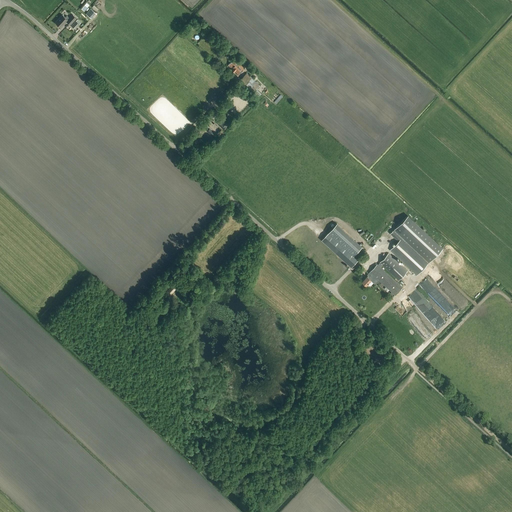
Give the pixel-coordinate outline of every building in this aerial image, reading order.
[(91,18),(96,12),(91,8),(86,13),(91,18)] [(65,17),(62,15),(55,23),(61,28),(67,22),(70,25),(76,18),(73,15),(69,18),(66,16),(65,17)] [(80,23),(77,20),(76,21),(71,26),(75,30),(80,25),(79,24),(80,23)] [(228,65),(239,75),(244,69),(240,64),(243,60),(240,57),(237,60),(235,58),(228,65)] [(257,98),(261,94),(254,87),(257,84),(246,73),(239,81),(257,98)] [(207,125),(206,126),(213,133),(218,127),(214,123),(213,124),(209,120),(206,124),(207,125)] [(417,275),(429,262),(442,248),(412,219),(399,234),(394,238),(398,242),(390,250),(417,275)] [(351,267),(358,260),(353,255),(361,247),(336,224),(322,240),(351,267)] [(377,264),(367,275),(368,276),(362,282),(366,286),(371,281),(374,284),(378,280),(386,287),(384,289),(387,292),(389,290),(395,295),(402,287),(380,267),(382,266),(398,281),(407,271),(388,253),(380,263),(381,264),(379,266),(377,264)] [(176,288),(173,285),(167,291),(170,294),(176,288)]
